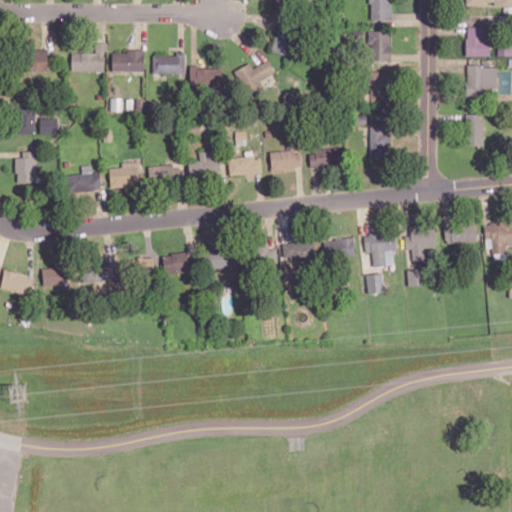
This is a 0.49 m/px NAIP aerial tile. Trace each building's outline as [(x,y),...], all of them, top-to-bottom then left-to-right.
[(274,0),(276,8),(295,5),(293,0),(274,0)] [(369,0),(369,19),(391,19),(391,0),(369,0)] [(290,54),(292,27),(275,26),(274,53),(290,54)] [(466,55),(489,56),(490,26),(466,26),(466,55)] [(370,30),(369,60),(390,61),(391,30),(370,30)] [(105,42),(95,42),(95,52),(71,51),(71,70),(104,71),(105,42)] [(25,69),(48,70),(49,49),(26,49),(25,69)] [(144,71),(144,50),(112,50),(112,71),(144,71)] [(184,54),(153,53),(152,72),(184,73),(184,54)] [(263,86),(260,80),(275,72),(269,59),(252,67),(250,62),(235,69),(246,94),(263,86)] [(497,66),(466,65),(466,94),(496,95),(497,66)] [(189,67),(190,86),(222,85),(221,66),(189,67)] [(368,69),(370,103),(388,102),(387,69),(368,69)] [(18,133),(35,133),(34,106),(17,106),(18,133)] [(483,145),(483,113),(466,113),(465,145),(483,145)] [(40,133),(58,133),(57,117),(40,117),(40,133)] [(390,132),(384,132),(384,125),(371,124),(369,158),(389,158),(390,132)] [(36,181),(37,147),(22,147),(22,157),(16,157),(16,181),(36,181)] [(339,166),(339,147),(309,147),(309,167),(339,166)] [(301,168),(300,148),(270,150),(271,170),(301,168)] [(218,151),(199,151),(199,162),(189,161),(189,174),(218,175),(218,151)] [(261,156),(228,157),(229,174),(262,173),(261,156)] [(109,167),(110,186),(140,185),(139,161),(121,162),(121,167),(109,167)] [(148,166),(150,183),(177,179),(175,163),(148,166)] [(67,174),(68,191),(101,188),(99,171),(92,171),(91,164),(81,165),(82,173),(67,174)] [(511,220),(484,222),(485,251),(506,250),(506,245),(511,245),(511,220)] [(476,242),(475,224),(444,226),(445,243),(476,242)] [(424,259),(424,246),(435,246),(435,227),(410,227),(410,234),(404,235),(405,249),(412,248),(412,260),(424,259)] [(394,264),(393,232),(364,233),(364,252),(372,252),(372,265),(394,264)] [(324,238),(324,258),(354,257),(354,238),(324,238)] [(315,257),(315,240),(282,242),(283,259),(315,257)] [(268,248),(268,242),(254,243),(254,263),(276,262),(275,248),(268,248)] [(208,267),(236,266),(235,250),(208,251),(208,267)] [(162,255),(165,274),(192,270),(189,251),(162,255)] [(133,259),(135,275),(155,272),(153,256),(133,259)] [(82,280),(117,281),(118,261),(83,260),(82,280)] [(68,267),(42,268),(43,284),(68,283),(68,267)] [(407,269),(408,285),(422,284),(421,268),(407,269)] [(0,287),(29,294),(34,276),(4,269),(0,286),(0,287)] [(384,291),(383,272),(366,274),(367,293),(384,291)]
